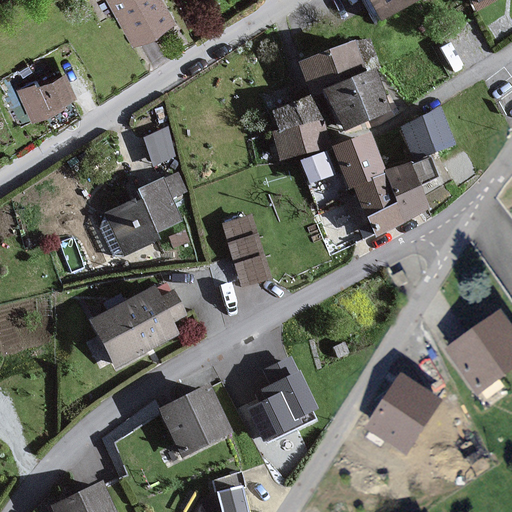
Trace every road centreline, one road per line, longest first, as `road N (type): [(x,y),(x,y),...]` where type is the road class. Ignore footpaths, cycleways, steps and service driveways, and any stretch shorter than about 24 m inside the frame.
road 1 (residential): [(446,238),(422,227),(123,392),(73,427),(4,511)]
road 2 (unclassified): [(290,0),(0,180)]
road 3 (residential): [(283,511),(446,238)]
